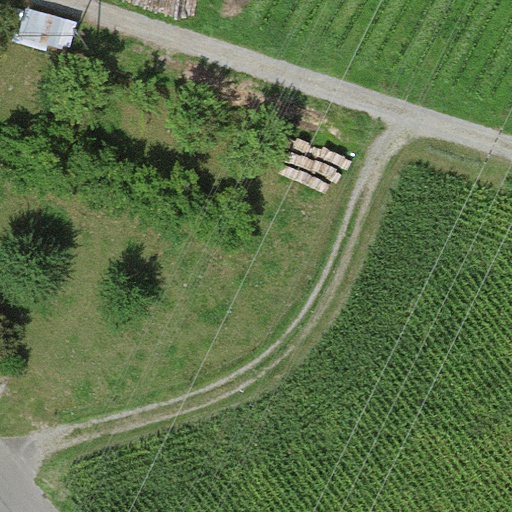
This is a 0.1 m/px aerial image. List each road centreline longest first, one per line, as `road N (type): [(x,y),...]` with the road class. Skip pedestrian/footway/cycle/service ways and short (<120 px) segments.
road 1 (track): [(398,118),(303,329),(226,392),(73,433),(0,474)]
road 2 (track): [(511,154),(29,0)]
